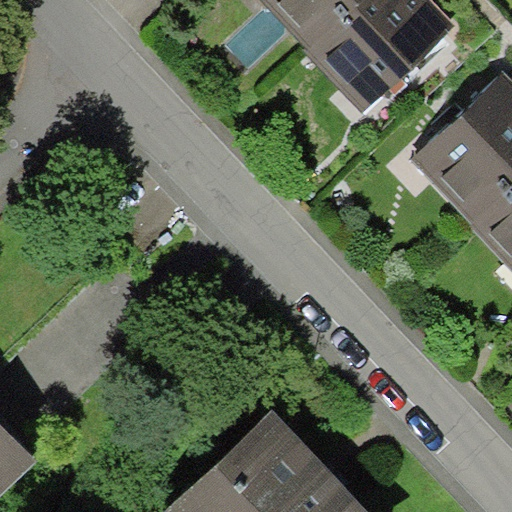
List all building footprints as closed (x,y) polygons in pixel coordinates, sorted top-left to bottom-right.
[(351,0),(246,0),(299,52),(351,0)] [(451,21),(430,0),(351,0),(299,52),(359,112),(451,21)] [(408,154),(464,219),(511,177),(511,87),(500,74),(408,154)] [(511,177),(464,219),(511,273),(511,177)] [(374,511),(265,392),(148,497),(161,511),(374,511)] [(0,432),(0,494),(31,468),(0,432)]
